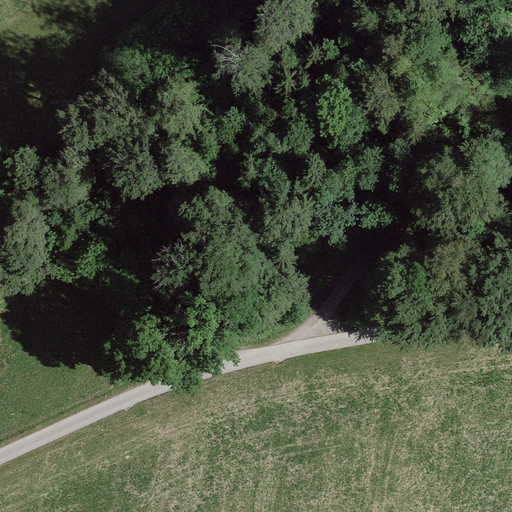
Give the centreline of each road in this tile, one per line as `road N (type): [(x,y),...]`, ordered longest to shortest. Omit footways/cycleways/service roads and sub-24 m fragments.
road 1 (unclassified): [(310,345),(206,368),(0,451)]
road 2 (track): [(511,200),(445,217),(367,257),(319,312),(310,345)]
road 3 (unclassified): [(310,345),(511,314)]
